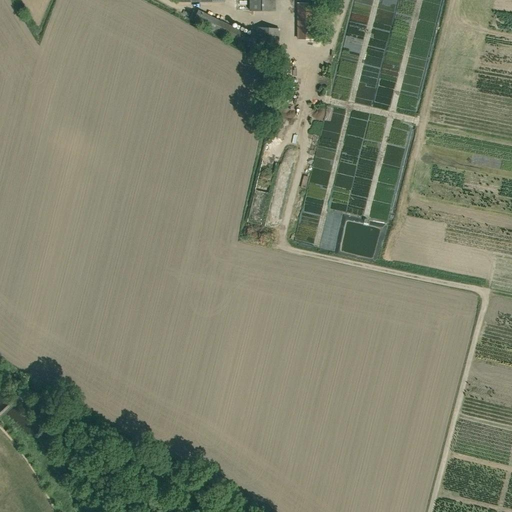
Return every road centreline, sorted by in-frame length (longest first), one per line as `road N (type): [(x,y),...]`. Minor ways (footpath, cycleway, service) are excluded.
road 1 (track): [(429,511),(484,289),(244,239)]
road 2 (unclassified): [(244,239),(288,51),(321,45),(340,0)]
road 3 (track): [(27,388),(67,424),(230,511)]
